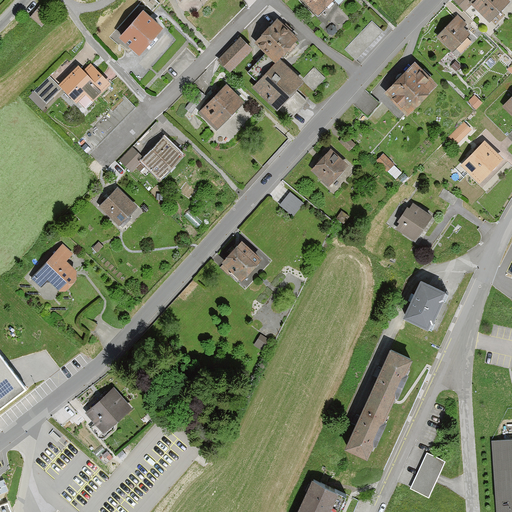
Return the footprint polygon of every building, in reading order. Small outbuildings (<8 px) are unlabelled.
[(332,0),(304,0),(318,14),(332,0)] [(510,0),(453,0),(454,0),(465,11),(472,4),(490,22),(510,0)] [(52,17),(40,7),(30,19),(42,29),(52,17)] [(163,28),(143,10),(119,36),(139,54),(163,28)] [(467,24),(458,15),(437,36),(452,52),(470,34),(464,27),(467,24)] [(298,39),(278,19),(254,42),(266,53),(275,62),(279,57),(298,39)] [(372,21),(345,49),(356,59),(382,31),(372,21)] [(231,72),(253,49),(241,37),(218,59),(231,72)] [(257,82),(252,86),(276,110),(278,108),(289,119),(306,102),(294,91),(304,81),(279,57),(275,62),(266,53),(247,72),(257,82)] [(438,83),(415,61),(384,92),(407,115),(438,83)] [(78,66),(59,85),(61,87),(76,102),(85,93),(93,100),(110,82),(91,64),(84,71),(78,66)] [(61,87),(59,85),(49,75),(29,96),(41,108),(61,87)] [(244,102),(226,84),(200,111),(218,129),(244,102)] [(380,102),(365,90),(353,104),(368,116),(380,102)] [(122,95),(76,142),(89,154),(135,107),(122,95)] [(511,96),(502,106),(511,115),(511,96)] [(464,122),(448,137),(456,145),(471,129),(464,122)] [(183,155),(164,136),(144,158),(141,160),(161,178),(183,155)] [(503,158),(484,140),(460,164),(479,182),(503,158)] [(132,146),(120,159),(131,170),(141,160),(144,158),(132,146)] [(348,165),(331,148),(311,169),(328,186),(348,165)] [(384,153),(376,161),(387,171),(388,170),(396,177),(401,172),(394,165),(395,164),(384,153)] [(138,206),(117,186),(99,206),(119,225),(138,206)] [(303,203),(290,192),(280,204),(292,215),(303,203)] [(433,215),(413,203),(410,208),(407,206),(397,221),(400,223),(396,228),(416,241),(433,215)] [(341,210),(336,218),(345,225),(350,217),(341,210)] [(262,257),(242,239),(221,261),(241,280),(262,257)] [(73,254),(63,244),(31,277),(41,287),(47,280),(58,290),(65,290),(75,280),(76,269),(66,260),(73,254)] [(445,291),(421,279),(404,315),(427,326),(431,319),(433,320),(444,298),(442,297),(445,291)] [(97,323),(81,317),(78,325),(94,331),(97,323)] [(268,340),(260,334),(254,344),(262,350),(268,340)] [(412,358),(390,348),(345,447),(367,456),(373,442),(376,443),(386,420),(384,419),(395,396),(397,397),(408,373),(406,371),(412,358)] [(0,408),(27,387),(0,351),(0,408)] [(132,406),(114,386),(85,412),(103,432),(132,406)] [(496,511),(511,511),(511,438),(492,440),(496,511)] [(427,452),(411,487),(428,495),(445,461),(427,452)] [(0,479),(0,495),(10,494),(6,478),(0,479)] [(352,511),(359,499),(313,479),(297,511),(352,511)] [(0,511),(11,511),(7,502),(0,504),(0,505),(2,510),(0,510),(0,511)]
